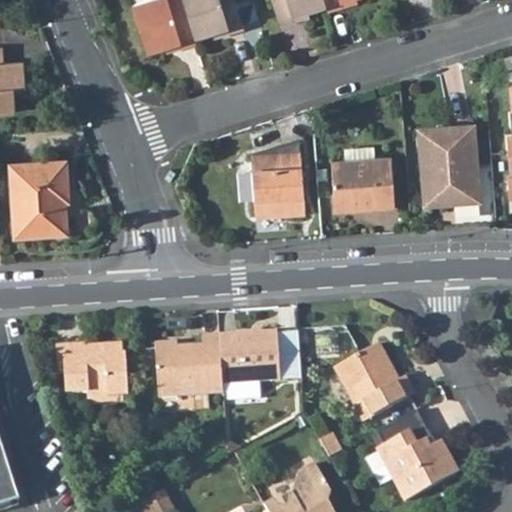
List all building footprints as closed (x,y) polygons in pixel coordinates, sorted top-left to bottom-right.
[(151,0),(132,6),(146,54),(164,48),(179,44),(181,49),(195,44),(194,40),(181,0),(151,0)] [(181,0),(194,40),(213,34),(227,30),(229,34),(245,30),(235,0),(181,0)] [(271,0),(280,27),(296,22),(294,16),(309,12),(326,7),(323,0),(271,0)] [(323,0),(326,7),(327,12),(343,7),(341,2),(346,0),(323,0)] [(294,16),(296,22),(310,17),(309,12),(294,16)] [(213,34),(214,39),(229,34),(227,30),(213,34)] [(164,48),(166,53),(181,49),(179,44),(164,48)] [(0,47),(0,112),(16,112),(14,88),(26,87),(23,61),(4,63),(3,47),(0,47)] [(474,126),(419,129),(424,204),(454,201),(454,203),(480,201),(474,126)] [(272,147),(250,154),(255,218),(305,214),(299,139),(280,145),(280,148),(272,150),(272,147)] [(208,144),(212,154),(223,150),(219,140),(208,144)] [(344,148),(345,161),(375,159),(374,146),(344,148)] [(345,161),(331,162),(335,210),(364,208),(364,210),(395,208),(391,157),(375,159),(345,161)] [(10,164),(14,238),(67,234),(65,202),(68,201),(66,160),(10,164)] [(317,169),(317,181),(328,180),(327,168),(317,169)] [(277,331),(219,335),(222,385),(226,385),(259,382),(281,381),(277,333),(277,331)] [(277,333),(281,381),(302,379),(299,331),(277,333)] [(158,398),(223,394),(222,385),(219,335),(201,336),(202,345),(188,346),(189,352),(178,353),(177,347),(177,342),(155,344),(158,398)] [(85,344),(56,346),(58,374),(64,374),(65,394),(87,393),(87,399),(123,397),(128,396),(125,353),(123,353),(122,344),(85,346),(85,344)] [(334,367),(363,422),(415,394),(406,376),(400,380),(393,367),(389,369),(376,345),(334,367)] [(259,382),(226,385),(228,401),(260,399),(259,382)] [(415,411),(376,433),(383,446),(376,449),(405,502),(458,473),(440,441),(434,445),(428,448),(425,441),(430,438),(415,411)] [(331,435),(320,442),(329,458),(341,452),(331,435)] [(434,445),(430,438),(425,441),(428,448),(434,445)] [(0,507),(19,501),(0,440),(0,507)] [(264,506),(266,511),(333,511),(329,503),(331,493),(315,463),(298,472),(292,493),(276,502),(275,499),(264,506)] [(150,498),(142,502),(147,511),(168,511),(170,511),(176,511),(164,490),(150,498)] [(147,511),(142,502),(135,507),(137,511),(147,511)]
